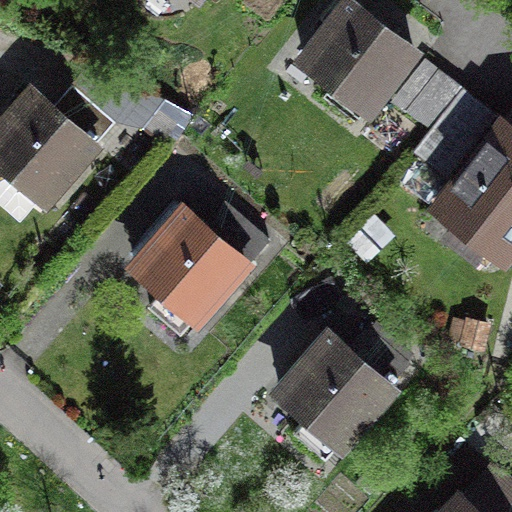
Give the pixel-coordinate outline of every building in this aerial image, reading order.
[(278,0),(246,0),(268,15),(278,0)] [(347,0),(303,59),(368,108),(414,47),(352,0),(347,0)] [(92,58),(71,82),(114,118),(135,94),(92,58)] [(463,85),(439,68),(408,109),(431,126),(463,85)] [(71,82),(50,106),(93,143),(114,118),(71,82)] [(510,121),(463,85),(431,126),(410,153),(457,189),(510,121)] [(0,127),(0,171),(39,205),(93,143),(50,106),(32,90),(0,127)] [(441,210),(511,265),(511,122),(510,121),(457,189),(441,210)] [(129,263),(187,319),(241,263),(183,207),(129,263)] [(275,386),(339,444),(391,387),(327,329),(275,386)] [(431,511),(483,511),(455,486),(431,511)]
